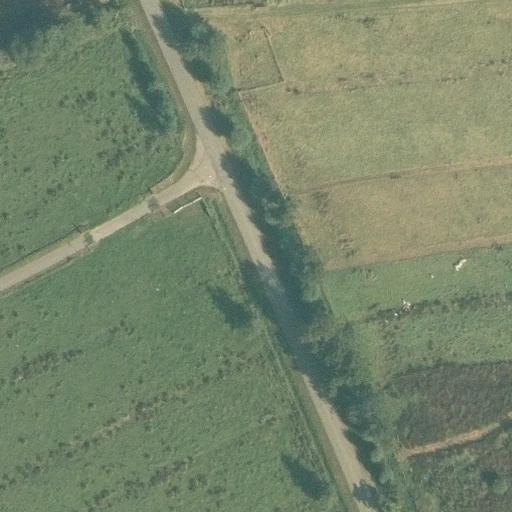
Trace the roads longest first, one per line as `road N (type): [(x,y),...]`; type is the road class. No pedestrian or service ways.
road 1 (unclassified): [(369,511),(220,166)]
road 2 (unclassified): [(220,166),(0,286)]
road 3 (unclassified): [(220,166),(147,0)]
